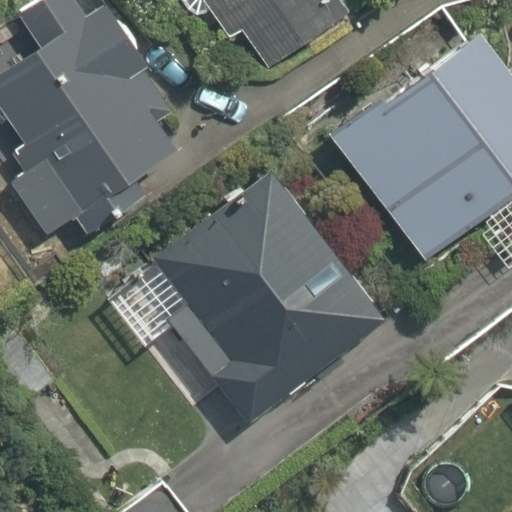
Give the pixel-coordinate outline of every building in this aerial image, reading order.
[(123,221),(88,169),(113,152),(131,179),(176,149),(158,122),(170,114),(97,6),(86,14),(76,0),(32,0),(18,10),(41,44),(0,71),(0,101),(26,140),(3,155),(70,255),(123,221)] [(211,0),(267,71),(353,4),(349,0),(211,0)] [(335,133),(431,256),(511,193),(511,51),(486,18),(335,133)] [(157,262),(189,303),(172,316),(250,418),(390,311),(311,209),(279,168),(157,262)] [(0,414),(54,377),(0,298),(0,414)] [(183,511),(159,480),(128,505),(108,480),(78,505),(83,511),(183,511)]
